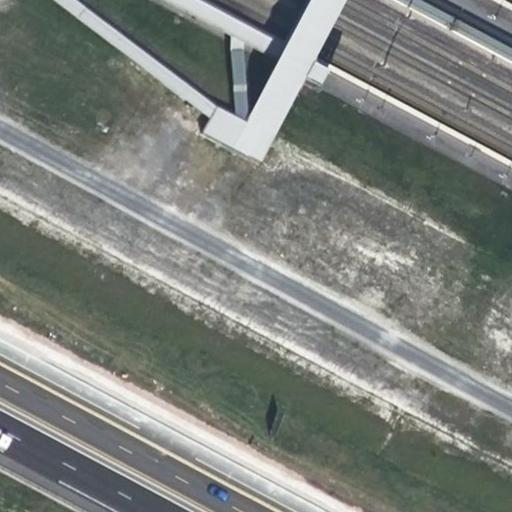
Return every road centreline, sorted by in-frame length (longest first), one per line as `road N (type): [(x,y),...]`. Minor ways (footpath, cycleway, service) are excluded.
road 1 (motorway): [(259,511),(0,373)]
road 2 (motorway): [(0,429),(155,511)]
